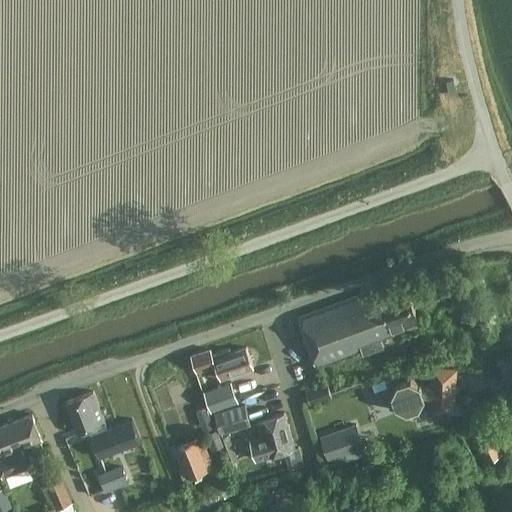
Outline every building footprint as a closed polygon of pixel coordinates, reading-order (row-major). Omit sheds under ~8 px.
[(357,294),(297,316),(316,366),(382,344),(379,337),(393,332),(392,328),(417,319),(405,286),(380,295),(378,290),(358,297),(357,294)] [(214,364),(219,377),(252,366),(245,346),(230,352),(228,347),(211,353),(209,348),(190,355),(195,370),(214,364)] [(511,352),(499,355),(502,378),(511,376),(511,352)] [(455,410),(457,368),(432,367),(431,385),(421,384),(408,378),(396,382),(391,393),(395,405),(406,411),(418,406),(422,398),(431,398),(430,409),(455,410)] [(230,381),(204,391),(211,410),(211,409),(230,402),(237,400),(230,381)] [(326,383),(303,391),(307,404),(331,396),(326,383)] [(107,428),(92,390),(65,401),(66,401),(78,432),(88,428),(99,456),(140,441),(131,418),(107,428)] [(213,412),(219,433),(250,424),(243,403),(213,412)] [(206,406),(196,410),(198,416),(208,412),(206,406)] [(0,470),(2,475),(28,465),(20,446),(41,438),(31,413),(0,424),(0,470)] [(293,446),(283,413),(258,420),(262,436),(250,439),(255,457),(293,446)] [(328,459),(364,446),(355,422),(320,435),(328,459)] [(491,433),(492,433),(488,426),(488,425),(475,432),(479,440),(491,433)] [(204,434),(210,450),(222,445),(216,429),(204,434)] [(473,443),(483,461),(503,451),(494,432),(492,433),(491,433),(479,440),(473,443)] [(187,475),(211,465),(200,438),(176,448),(187,475)] [(121,466),(98,475),(105,492),(128,483),(121,466)] [(0,508),(11,504),(0,474),(0,508)] [(45,486),(55,508),(72,501),(62,478),(45,486)]
